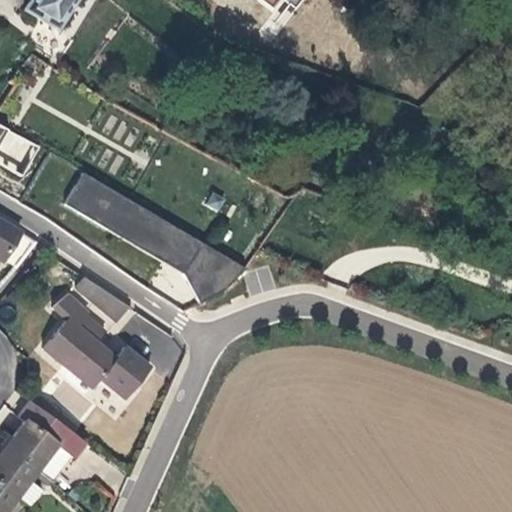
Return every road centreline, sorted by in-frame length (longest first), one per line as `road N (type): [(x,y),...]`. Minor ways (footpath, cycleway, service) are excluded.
road 1 (residential): [(211,339),(269,309),(304,306),(511,374)]
road 2 (residential): [(0,209),(211,339)]
road 3 (residential): [(132,511),(211,339)]
